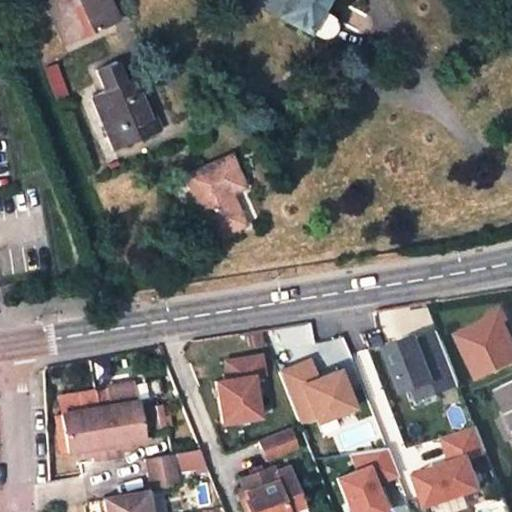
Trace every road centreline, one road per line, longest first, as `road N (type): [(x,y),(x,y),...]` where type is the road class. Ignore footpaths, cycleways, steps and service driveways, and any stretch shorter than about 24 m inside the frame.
road 1 (secondary): [(511,263),(13,348)]
road 2 (unknown): [(511,183),(423,95),(374,0)]
road 3 (residential): [(13,348),(19,499)]
road 4 (residential): [(138,479),(19,499)]
